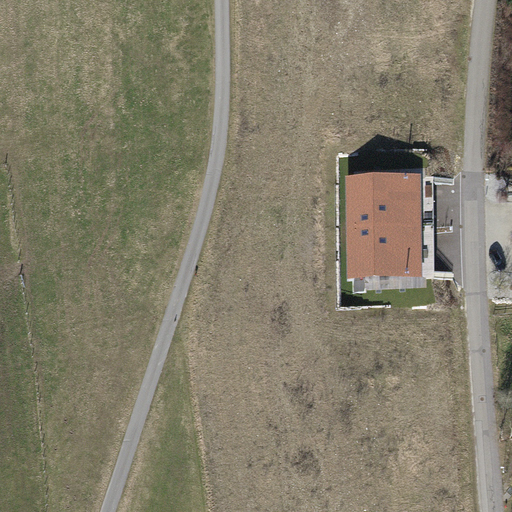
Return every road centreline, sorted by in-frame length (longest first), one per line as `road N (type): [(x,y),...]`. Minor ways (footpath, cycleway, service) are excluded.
road 1 (unclassified): [(109,511),(213,183),(223,0)]
road 2 (residential): [(496,511),(473,154),(488,0)]
